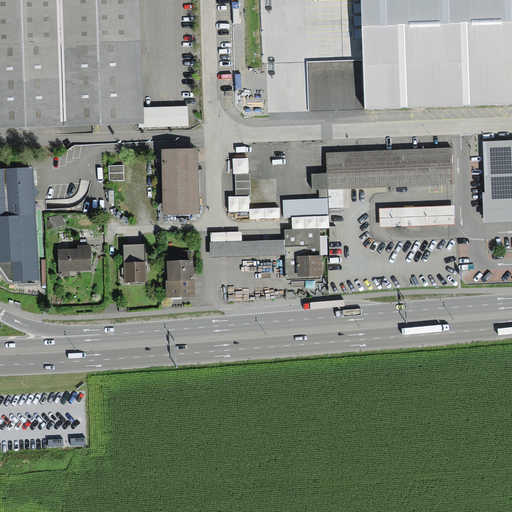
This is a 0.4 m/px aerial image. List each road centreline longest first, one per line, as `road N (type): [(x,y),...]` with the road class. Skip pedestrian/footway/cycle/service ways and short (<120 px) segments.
road 1 (primary): [(0,363),(511,325)]
road 2 (primary): [(511,302),(76,336)]
road 3 (residential): [(511,127),(237,131),(210,102),(208,0)]
road 4 (unknown): [(462,188),(367,194),(349,214),(352,246),(363,260),(449,257)]
